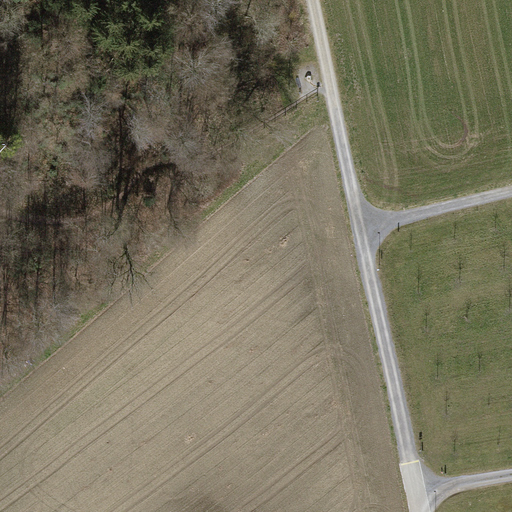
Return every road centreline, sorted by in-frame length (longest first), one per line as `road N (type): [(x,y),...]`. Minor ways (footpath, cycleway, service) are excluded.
road 1 (track): [(414,492),(309,0)]
road 2 (track): [(511,192),(357,229)]
